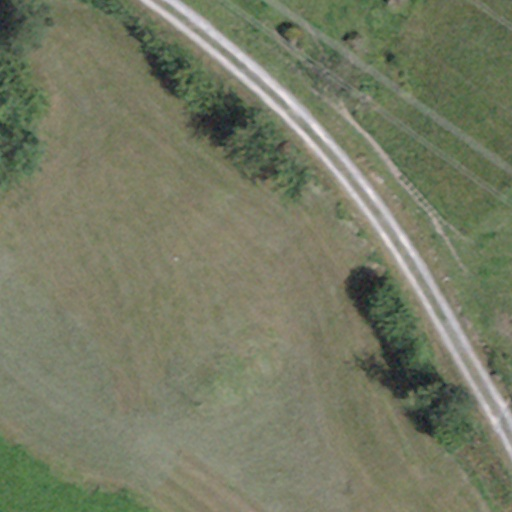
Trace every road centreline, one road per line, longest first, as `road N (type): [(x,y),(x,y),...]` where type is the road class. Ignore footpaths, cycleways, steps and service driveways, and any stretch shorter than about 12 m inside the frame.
road 1 (track): [(447,511),(333,274),(100,19),(67,0)]
road 2 (track): [(511,439),(342,165),(233,55),(161,0)]
